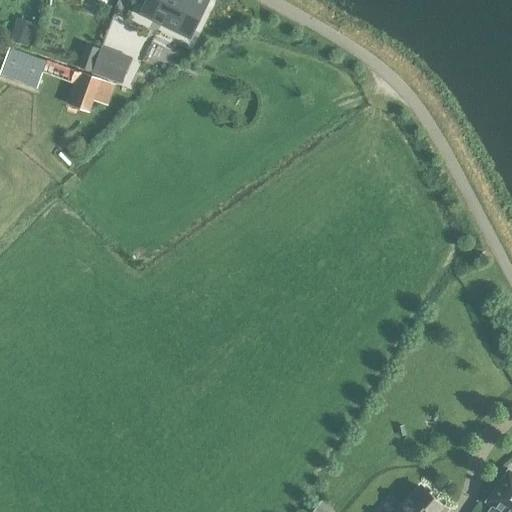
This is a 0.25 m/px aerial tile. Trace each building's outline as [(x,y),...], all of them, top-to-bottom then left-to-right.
[(145,0),(138,14),(190,40),(210,0),(145,0)] [(37,24),(18,18),(10,39),(29,46),(37,24)] [(124,54),(101,46),(92,72),(122,83),(127,70),(119,67),(124,54)] [(113,86),(69,70),(8,49),(0,68),(0,76),(34,89),(39,74),(71,86),(64,104),(90,114),(95,100),(107,104),(113,86)] [(511,470),(509,469),(508,470),(508,471),(488,500),(487,499),(486,501),(488,502),(493,505),(488,511),(511,511),(511,471),(510,470),(511,470)] [(446,511),(449,510),(420,485),(396,511),(446,511)] [(314,511),(335,511),(322,502),(314,511)]
